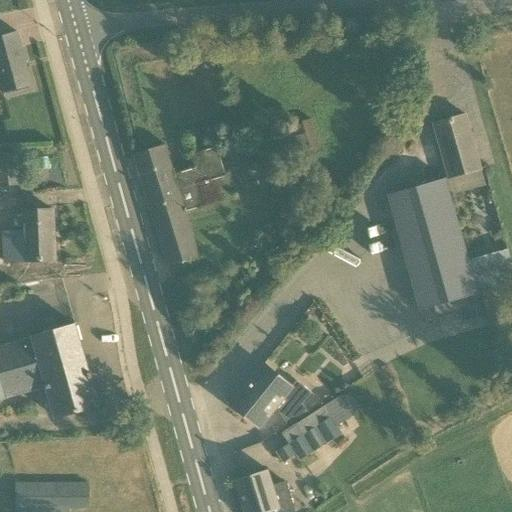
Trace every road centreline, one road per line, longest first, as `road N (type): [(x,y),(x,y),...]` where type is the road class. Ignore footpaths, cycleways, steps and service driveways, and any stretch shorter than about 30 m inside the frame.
road 1 (primary): [(210,511),(75,28)]
road 2 (unclassified): [(463,0),(75,28)]
